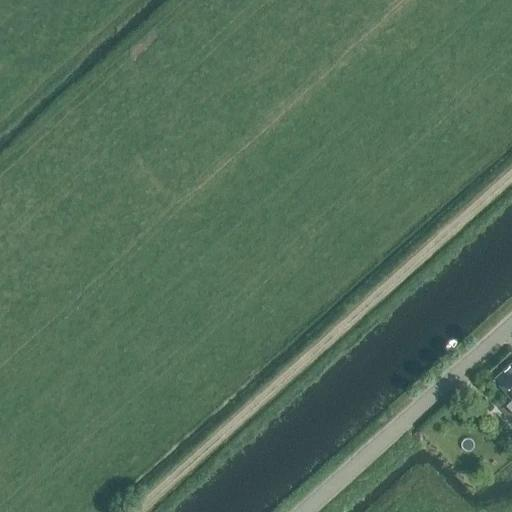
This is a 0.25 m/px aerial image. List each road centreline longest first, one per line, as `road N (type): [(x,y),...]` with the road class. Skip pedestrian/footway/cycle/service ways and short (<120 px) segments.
road 1 (unclassified): [(133,511),(511,176)]
road 2 (unclassified): [(303,511),(511,324)]
